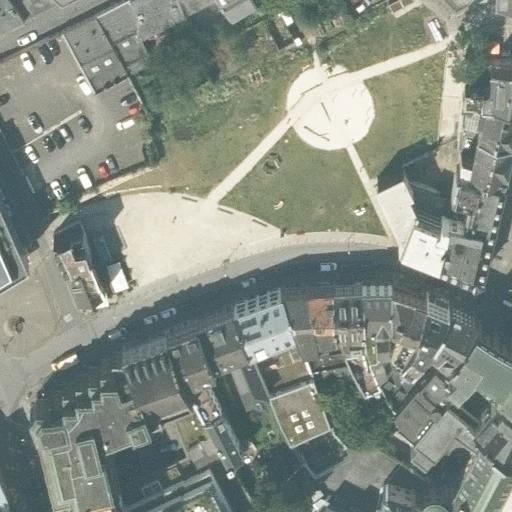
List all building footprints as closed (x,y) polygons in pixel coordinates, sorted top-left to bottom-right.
[(0,0),(0,31),(27,19),(12,0),(0,0)] [(12,0),(27,19),(62,0),(12,0)] [(114,48),(127,75),(152,62),(140,39),(186,14),(180,0),(129,0),(98,16),(114,48)] [(180,0),(186,14),(212,0),(180,0)] [(413,0),(398,0),(387,6),(392,14),(402,8),(414,2),(413,0)] [(62,33),(81,65),(114,48),(98,16),(62,33)] [(81,65),(96,92),(127,75),(114,48),(81,65)] [(511,60),(491,63),(489,82),(483,86),(465,84),(463,98),(478,99),(511,101),(511,60)] [(478,99),(463,98),(462,113),(475,115),(478,99)] [(511,101),(478,99),(475,115),(481,116),(477,133),(478,133),(511,141),(511,101)] [(511,145),(511,141),(478,133),(473,158),(461,155),(460,170),(504,180),(511,145)] [(504,180),(460,170),(456,170),(452,194),(468,197),(463,219),(448,217),(439,263),(475,279),(478,277),(480,276),(504,180)] [(401,171),(377,183),(400,232),(404,233),(398,247),(423,256),(439,263),(448,217),(450,201),(408,185),(401,171)] [(0,276),(28,259),(0,195),(0,276)] [(85,242),(79,229),(52,242),(62,261),(66,269),(89,258),(90,257),(85,242)] [(94,298),(105,295),(89,258),(66,269),(79,304),(94,298)] [(365,348),(369,358),(391,353),(390,349),(389,348),(390,336),(391,320),(391,285),(375,286),(361,286),(364,332),(365,347),(365,348)] [(389,348),(390,349),(402,356),(414,335),(425,296),(408,290),(391,285),(391,320),(390,336),(389,348)] [(337,333),(364,332),(361,286),(347,287),(332,288),(334,317),(336,332),(337,333)] [(316,335),(336,332),(334,317),(332,288),(320,289),(308,290),(312,319),(316,335)] [(282,292),(281,292),(296,333),(301,346),(318,344),(316,335),(312,319),(308,290),(291,291),(282,292)] [(296,333),(281,292),(249,304),(232,311),(249,352),(296,333)] [(425,296),(414,335),(425,342),(438,321),(448,305),(436,300),(425,296)] [(462,312),(448,305),(438,321),(425,342),(419,351),(434,363),(438,367),(448,356),(455,349),(476,318),(462,312)] [(249,352),(232,311),(216,317),(197,324),(214,364),(230,357),(247,402),(266,393),(249,352)] [(474,360),(496,381),(511,354),(511,338),(479,320),(476,318),(455,349),(448,356),(438,367),(456,381),(474,360)] [(220,377),(214,364),(197,324),(182,330),(166,336),(184,380),(229,463),(242,454),(206,384),(220,377)] [(296,333),(249,352),(266,393),(279,425),(290,443),(330,424),(301,346),(296,333)] [(384,394),(394,411),(434,363),(419,351),(425,342),(414,335),(402,356),(400,359),(377,380),(384,394)] [(184,380),(166,336),(123,352),(113,354),(113,362),(101,363),(101,370),(89,370),(89,379),(76,380),(77,387),(64,388),(64,396),(51,396),(51,403),(36,404),(30,413),(37,430),(47,472),(56,511),(66,511),(82,507),(118,490),(104,431),(133,420),(166,405),(186,458),(176,463),(185,479),(209,466),(235,511),(242,511),(249,505),(253,501),(229,463),(184,380)] [(373,371),(377,380),(400,359),(402,356),(390,349),(391,353),(369,358),(373,371)] [(511,354),(496,381),(511,394),(511,354)] [(456,381),(445,394),(511,449),(511,394),(496,381),(474,360),(456,381)] [(398,422),(412,433),(445,394),(456,381),(438,367),(434,363),(394,411),(400,419),(398,422)] [(269,498),(280,511),(318,511),(327,502),(346,511),(483,511),(511,458),(511,449),(445,394),(412,433),(432,448),(431,451),(445,459),(440,467),(445,470),(439,481),(437,480),(432,479),(429,480),(374,444),(369,435),(347,448),(352,457),(314,478),(303,463),(269,498)] [(279,455),(263,465),(271,478),(287,468),(279,455)] [(256,511),(249,505),(242,511),(235,511),(209,466),(185,479),(176,463),(118,490),(82,507),(66,511),(256,511)] [(0,504),(13,497),(0,469),(0,504)] [(346,511),(327,502),(318,511),(280,511),(269,498),(256,511),(346,511)]
